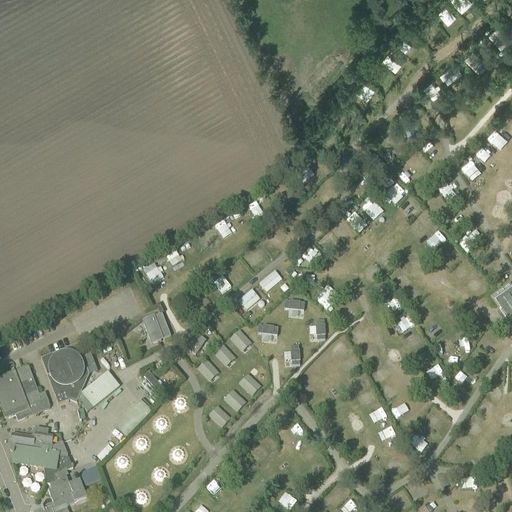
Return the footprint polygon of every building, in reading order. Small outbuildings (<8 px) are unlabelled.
[(448,0),(449,0),(462,13),(472,3),(469,0),(448,0)] [(438,21),(446,14),(439,6),(431,14),(438,21)] [(396,45),(409,57),(417,49),(404,36),(396,45)] [(478,72),(486,62),(470,50),(463,60),(478,72)] [(396,72),(401,64),(385,54),(380,62),(396,72)] [(446,85),(462,73),(455,63),(439,75),(446,85)] [(482,86),(487,93),(495,87),(489,80),(482,86)] [(366,101),(374,91),(361,81),(353,91),(366,101)] [(401,118),(409,140),(418,137),(410,115),(401,118)] [(511,123),(509,121),(502,128),(511,137),(511,123)] [(380,132),(385,146),(400,141),(395,127),(380,132)] [(502,150),(509,143),(497,132),(490,139),(502,150)] [(482,166),(487,161),(480,152),(474,157),(482,166)] [(414,164),(422,172),(429,165),(421,157),(414,164)] [(369,164),(381,177),(388,171),(376,158),(369,164)] [(460,170),(467,177),(474,171),(467,163),(460,170)] [(399,180),(407,186),(417,174),(409,167),(399,180)] [(393,205),(405,195),(391,180),(385,186),(388,189),(383,194),(393,205)] [(444,183),(436,190),(448,203),(456,196),(444,183)] [(398,211),(406,218),(417,205),(409,198),(398,211)] [(371,199),(360,207),(372,221),(382,213),(371,199)] [(254,220),(263,215),(254,202),(246,208),(254,220)] [(357,233),(366,225),(355,213),(346,221),(357,233)] [(418,238),(430,226),(420,216),(408,227),(418,238)] [(457,232),(466,226),(460,218),(451,225),(457,232)] [(216,224),(220,233),(230,229),(226,220),(216,224)] [(340,226),(332,235),(343,245),(352,237),(340,226)] [(436,231),(424,242),(433,251),(445,240),(436,231)] [(467,253),(480,241),(472,232),(459,244),(467,253)] [(329,257),(337,249),(324,236),(316,245),(329,257)] [(448,265),(456,257),(448,247),(439,255),(448,265)] [(380,255),(390,266),(397,259),(387,248),(380,255)] [(302,260),(311,264),(316,253),(307,249),(302,260)] [(172,272),(183,267),(175,251),(165,256),(172,272)] [(249,268),(256,262),(250,254),(243,260),(249,268)] [(142,270),(151,286),(163,280),(154,264),(142,270)] [(455,273),(465,279),(470,271),(461,264),(455,273)] [(230,281),(239,274),(232,266),(223,273),(230,281)] [(363,273),(370,282),(379,274),(372,266),(363,273)] [(492,282),(499,275),(492,267),(485,274),(492,282)] [(273,271),(257,285),(265,294),(281,281),(273,271)] [(392,280),(397,289),(406,283),(401,275),(392,280)] [(221,276),(211,284),(222,296),(231,288),(221,276)] [(296,286),(312,288),(313,278),(297,276),(296,286)] [(386,283),(375,287),(379,296),(389,292),(386,283)] [(511,288),(509,284),(492,297),(508,320),(509,319),(510,320),(511,320),(511,288)] [(321,297),(317,302),(327,311),(339,297),(325,285),(317,294),(321,297)] [(251,290),(237,303),(245,312),(260,299),(251,290)] [(416,291),(403,299),(409,307),(421,299),(416,291)] [(386,306),(391,316),(400,311),(396,301),(386,306)] [(285,303),(284,311),(303,313),(304,305),(285,303)] [(345,324),(354,316),(346,308),(338,315),(345,324)] [(142,322),(151,346),(171,338),(162,315),(142,322)] [(470,322),(480,332),(486,325),(476,316),(470,322)] [(403,318),(393,325),(399,335),(410,328),(403,318)] [(323,322),(315,323),(317,342),(325,342),(323,322)] [(258,327),(257,335),(277,338),(278,330),(258,327)] [(243,353),(250,342),(234,332),(227,343),(243,353)] [(196,339),(195,340),(195,339),(186,351),(195,358),(206,342),(197,336),(195,338),(196,339)] [(354,348),(364,344),(360,336),(351,340),(354,348)] [(480,347),(489,351),(493,343),(484,339),(480,347)] [(441,340),(435,348),(443,354),(449,346),(441,340)] [(228,350),(231,348),(226,342),(212,355),(224,369),(235,359),(228,350)] [(338,358),(351,350),(345,342),(333,349),(338,358)] [(77,403),(80,397),(89,376),(84,362),(78,346),(40,361),(58,407),(69,402),(69,401),(77,404),(77,403)] [(298,347),(290,348),(291,368),(299,367),(298,347)] [(451,348),(442,362),(455,371),(464,357),(451,348)] [(361,356),(364,364),(374,361),(371,353),(361,356)] [(425,353),(417,357),(422,367),(430,362),(425,353)] [(476,366),(482,360),(475,354),(470,359),(476,366)] [(343,370),(356,365),(353,357),(340,362),(343,370)] [(195,370),(208,383),(218,374),(205,361),(195,370)] [(375,385),(389,377),(383,367),(369,375),(375,385)] [(0,378),(0,408),(5,421),(15,417),(17,423),(48,412),(49,411),(50,410),(50,409),(50,407),(49,406),(45,394),(39,396),(28,368),(0,378)] [(426,375),(433,382),(440,375),(433,368),(426,375)] [(143,378),(161,398),(166,394),(148,373),(143,378)] [(454,381),(462,385),(466,377),(458,373),(454,381)] [(351,388),(364,382),(361,374),(348,380),(351,388)] [(236,385),(250,398),(259,388),(245,375),(236,385)] [(94,409),(117,389),(106,376),(82,395),(94,409)] [(305,398),(316,388),(309,381),(298,391),(305,398)] [(384,401),(398,395),(394,386),(380,392),(384,401)] [(489,387),(485,395),(499,401),(503,393),(489,387)] [(359,396),(366,407),(375,401),(368,390),(359,396)] [(221,400),(235,414),(244,404),(230,391),(221,400)] [(178,394),(172,400),(179,408),(185,401),(178,394)] [(317,412),(326,405),(320,398),(312,405),(317,412)] [(402,401),(391,409),(396,418),(408,410),(402,401)] [(136,412),(130,418),(139,428),(152,414),(140,402),(133,409),(136,412)] [(206,417),(220,430),(228,420),(214,408),(206,417)] [(159,421),(167,417),(164,409),(155,413),(159,421)] [(377,426),(386,423),(382,414),(374,417),(377,426)] [(408,431),(417,419),(410,414),(401,426),(408,431)] [(440,428),(443,419),(429,414),(425,422),(440,428)] [(325,420),(329,429),(337,425),(333,416),(325,420)] [(466,424),(475,430),(480,424),(472,417),(466,424)] [(150,423),(144,428),(153,439),(160,434),(150,423)] [(12,434),(10,452),(13,452),(12,455),(13,456),(12,464),(17,465),(39,468),(42,467),(43,471),(43,472),(43,473),(44,473),(44,474),(44,475),(44,476),(44,477),(44,478),(45,479),(45,480),(45,481),(45,482),(45,483),(44,483),(44,484),(44,485),(44,486),(49,486),(51,486),(52,490),(48,491),(51,499),(51,501),(53,504),(42,508),(42,506),(41,506),(42,511),(52,511),(66,506),(64,502),(61,501),(63,498),(66,499),(71,497),(74,504),(86,499),(79,481),(69,485),(64,474),(73,470),(62,444),(53,448),(52,445),(53,438),(46,437),(47,432),(33,430),(32,437),(12,434)] [(150,437),(143,430),(140,433),(147,440),(150,437)] [(296,445),(304,441),(299,431),(291,435),(296,445)] [(140,432),(129,439),(136,449),(146,442),(140,432)] [(390,432),(382,436),(386,447),(394,443),(390,432)] [(467,446),(471,439),(459,434),(456,441),(467,446)] [(416,435),(409,444),(420,453),(427,445),(416,435)] [(185,450),(192,457),(199,449),(192,443),(185,450)] [(99,463),(111,451),(105,445),(93,457),(99,463)] [(253,461),(266,455),(262,445),(249,451),(253,461)] [(307,461),(315,456),(310,448),(302,453),(307,461)] [(454,462),(459,455),(449,449),(445,456),(454,462)] [(121,450),(113,458),(122,466),(129,459),(121,450)] [(180,452),(171,461),(178,469),(188,460),(180,452)] [(387,461),(392,476),(401,472),(396,458),(387,461)] [(310,467),(316,476),(325,469),(319,461),(310,467)] [(79,474),(85,488),(101,481),(95,467),(79,474)] [(369,473),(377,487),(386,482),(379,468),(369,473)] [(156,476),(168,485),(172,479),(160,470),(156,476)] [(407,493),(412,502),(425,494),(419,485),(407,493)] [(484,496),(497,494),(496,485),(482,487),(484,496)] [(278,505),(292,510),(295,500),(281,495),(278,505)] [(398,496),(391,502),(399,511),(406,505),(398,496)] [(487,506),(490,511),(496,511),(504,508),(500,499),(487,506)] [(347,501),(339,509),(341,511),(349,511),(354,508),(347,501)] [(416,511),(431,511),(435,510),(429,501),(415,509),(416,511)]
